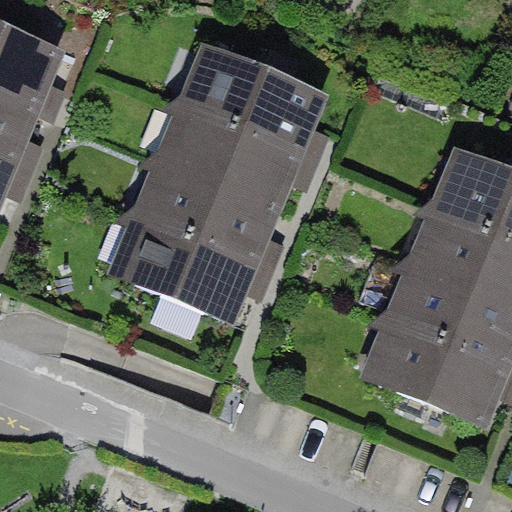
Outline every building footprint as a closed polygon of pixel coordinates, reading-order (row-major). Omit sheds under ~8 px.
[(0,42),(0,103),(51,125),(72,72),(0,42)] [(203,50),(181,107),(331,163),(353,106),(203,50)] [(0,103),(0,165),(29,177),(51,125),(0,103)] [(181,107),(160,164),(310,221),(331,163),(181,107)] [(511,167),(462,148),(437,211),(511,239),(511,167)] [(160,164),(138,222),(288,278),(310,221),(160,164)] [(0,165),(0,226),(7,230),(29,177),(0,165)] [(511,239),(437,211),(413,274),(511,311),(511,239)] [(138,222),(116,279),(266,336),(288,278),(138,222)] [(511,311),(413,274),(389,336),(511,383),(511,311)] [(511,383),(389,336),(365,399),(507,454),(511,440),(511,383)]
